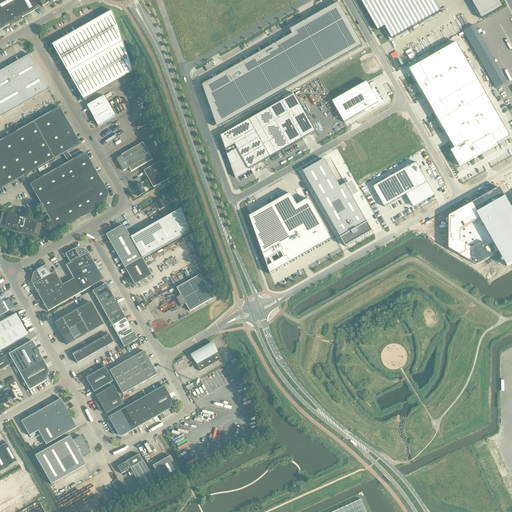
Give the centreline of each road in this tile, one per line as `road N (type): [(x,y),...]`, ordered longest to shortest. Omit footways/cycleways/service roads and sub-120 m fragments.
road 1 (unclassified): [(87,228),(120,210),(124,196),(29,29)]
road 2 (unclassified): [(163,358),(188,411),(111,456),(69,381)]
road 3 (tertiary): [(226,237),(148,30)]
road 4 (unclassified): [(459,198),(278,300)]
road 5 (unclassified): [(232,200),(405,102)]
road 6 (unclassified): [(87,228),(163,358)]
road 7 (unclassified): [(232,200),(186,69)]
road 8 (unclassified): [(186,69),(306,0)]
road 9 (tertiary): [(252,317),(276,370),(325,416)]
road 10 (unclassified): [(69,381),(9,274)]
road 11 (tertiary): [(325,416),(279,359),(261,313)]
